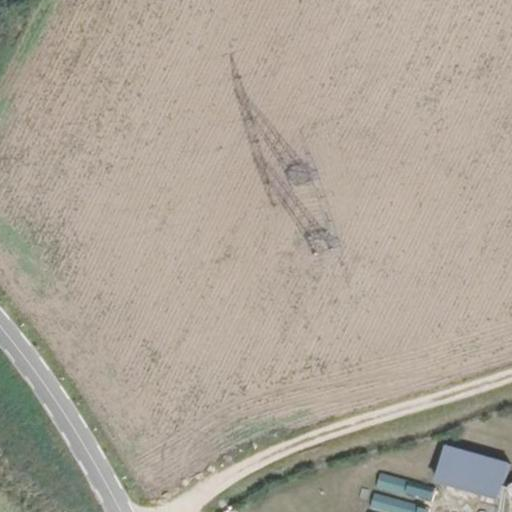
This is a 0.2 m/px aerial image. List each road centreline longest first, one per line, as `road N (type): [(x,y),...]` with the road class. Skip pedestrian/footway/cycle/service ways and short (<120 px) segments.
road 1 (track): [(511,378),(284,452),(216,487),(187,511)]
road 2 (tertiary): [(115,511),(0,335)]
